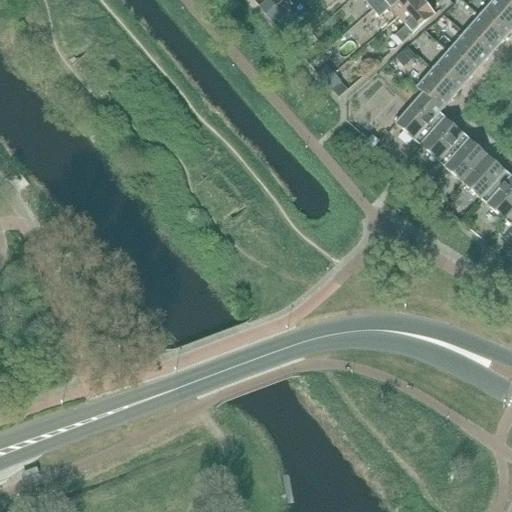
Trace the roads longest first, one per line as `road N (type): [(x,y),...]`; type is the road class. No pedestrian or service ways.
road 1 (tertiary): [(323,336),(401,341),(511,395)]
road 2 (tertiary): [(511,360),(400,325),(365,323),(323,336)]
road 3 (tertiary): [(107,413),(279,350)]
